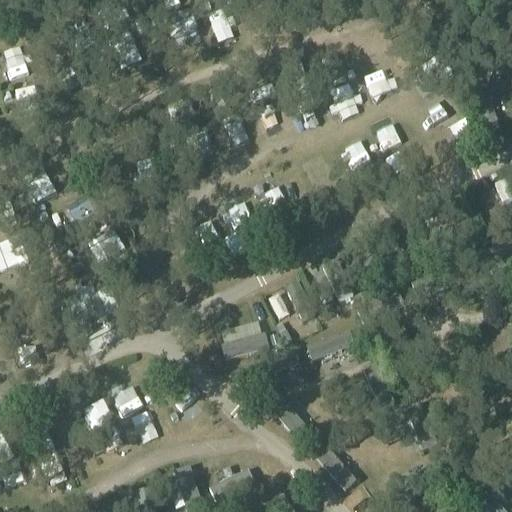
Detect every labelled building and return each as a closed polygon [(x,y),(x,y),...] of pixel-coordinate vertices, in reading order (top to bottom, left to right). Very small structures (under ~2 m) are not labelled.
[(80,303),(66,309),(76,336),(91,330),(92,332),(107,327),(106,324),(120,318),(110,292),(100,295),(98,289),(93,291),(92,290),(77,296),(80,303)] [(185,511),(202,511),(190,473),(174,478),(185,511)] [(216,509),(254,491),(247,476),(208,494),(216,509)] [(138,511),(155,511),(152,494),(136,497),(138,511)] [(500,511),(489,499),(474,511),(500,511)] [(289,511),(284,501),(270,509),(272,511),(289,511)]
